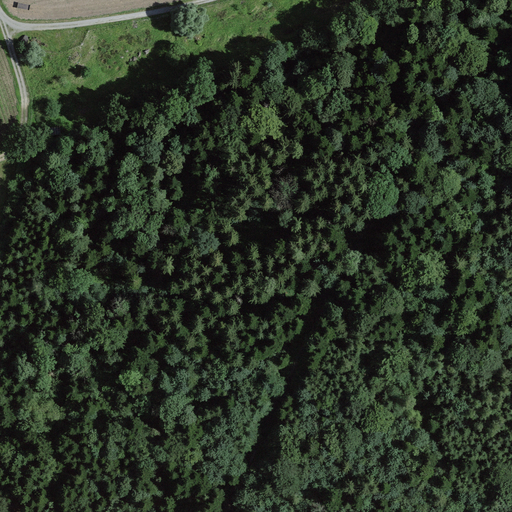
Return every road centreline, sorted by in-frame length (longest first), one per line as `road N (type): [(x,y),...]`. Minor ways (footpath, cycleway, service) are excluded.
road 1 (track): [(202,0),(139,15),(3,28)]
road 2 (track): [(0,18),(25,98),(21,130),(0,157)]
